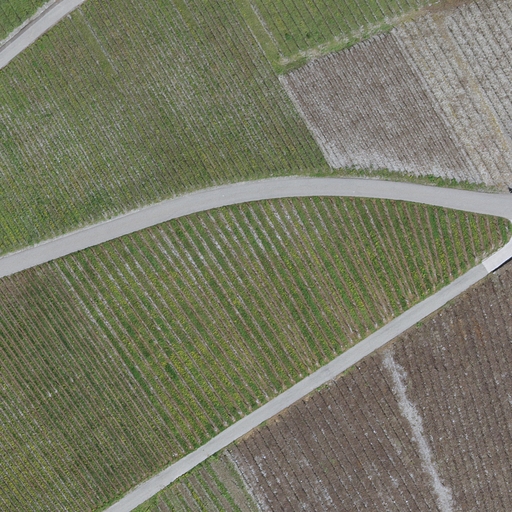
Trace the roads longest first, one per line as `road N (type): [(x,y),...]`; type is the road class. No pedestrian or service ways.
road 1 (unclassified): [(0,268),(233,193),(333,186),(511,207)]
road 2 (unclassified): [(511,249),(110,511)]
